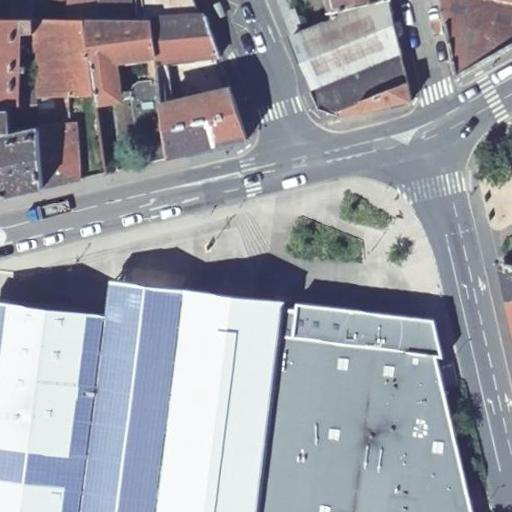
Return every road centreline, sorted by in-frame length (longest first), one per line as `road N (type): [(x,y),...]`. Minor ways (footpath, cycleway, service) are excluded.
road 1 (secondary): [(305,165),(0,237)]
road 2 (secondary): [(460,251),(509,488)]
road 3 (residential): [(233,0),(305,165)]
road 4 (secondary): [(435,129),(305,165)]
road 5 (residential): [(435,129),(438,89),(419,0)]
road 6 (secondary): [(435,129),(460,251)]
